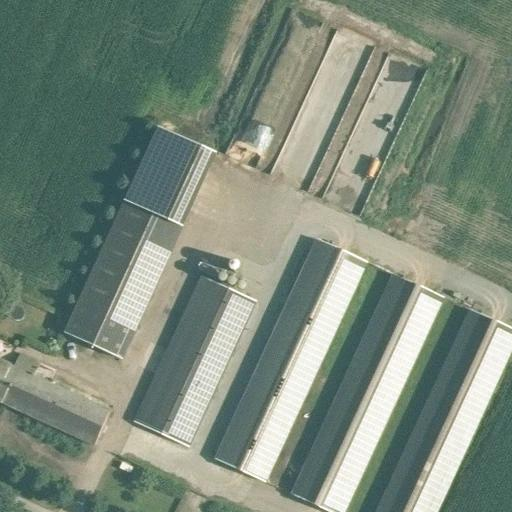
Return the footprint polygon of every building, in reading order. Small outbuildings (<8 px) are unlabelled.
[(125,200),(183,227),(216,154),(158,128),(125,200)] [(65,332),(122,359),(183,227),(125,200),(65,332)] [(367,264),(317,241),(216,460),(265,483),(367,264)] [(292,496),(326,511),(344,511),(443,299),(393,276),(292,496)] [(134,423),(188,448),(256,302),(202,278),(134,423)] [(377,511),(437,511),(511,351),(511,330),(470,311),(377,511)] [(0,361),(0,402),(94,446),(102,429),(110,412),(34,377),(40,364),(20,354),(14,368),(0,361)]
